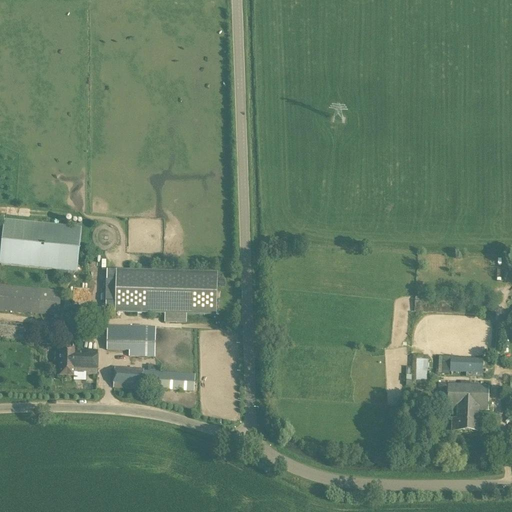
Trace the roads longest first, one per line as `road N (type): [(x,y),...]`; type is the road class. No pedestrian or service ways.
road 1 (unclassified): [(251,431),(236,0)]
road 2 (unclassified): [(511,486),(336,480),(274,457),(251,431)]
road 3 (unclassified): [(0,409),(128,409),(228,435),(251,431)]
